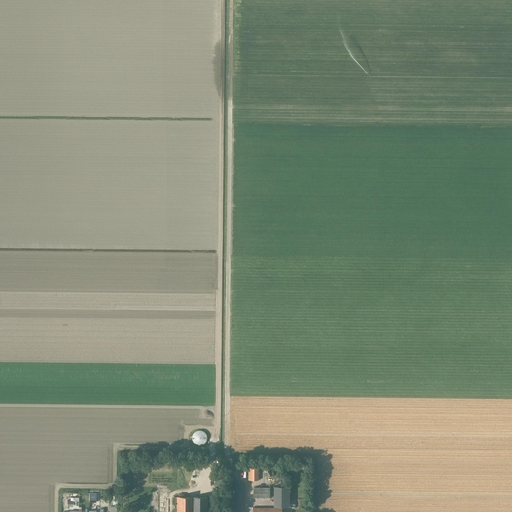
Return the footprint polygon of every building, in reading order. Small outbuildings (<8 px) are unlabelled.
[(259,468),(248,468),(248,480),(259,480),(259,468)] [(290,486),(274,486),(274,506),(289,507),(290,486)] [(270,498),(270,488),(253,487),(253,498),(270,498)] [(194,511),(195,497),(177,497),(177,511),(194,511)] [(195,497),(194,511),(207,511),(208,497),(195,497)]
